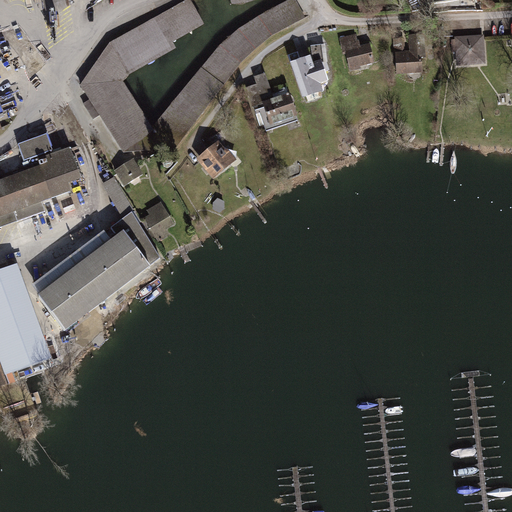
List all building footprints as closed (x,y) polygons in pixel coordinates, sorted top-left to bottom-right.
[(265,0),(229,0),(233,11),(265,0)] [(207,29),(191,1),(112,46),(81,89),(125,156),(180,153),(244,65),(273,40),(308,22),(295,1),(244,28),(222,46),(154,130),(125,86),(131,79),(178,54),(175,47),(207,29)] [(412,54),(397,54),(399,77),(424,75),(423,62),(427,61),(426,38),(411,39),(412,54)] [(486,38),(457,40),(458,67),(487,65),(486,38)] [(361,39),(350,42),(357,71),(377,66),(372,46),(363,48),(361,39)] [(313,46),(313,63),(327,63),(327,45),(313,46)] [(324,65),(295,74),(304,102),(322,96),(321,91),(331,88),(324,65)] [(267,74),(255,76),(258,85),(248,88),(253,106),(274,101),(267,74)] [(299,123),(292,99),(265,107),(272,131),(299,123)] [(48,139),(19,148),(24,165),(54,156),(48,139)] [(237,167),(219,146),(199,163),(216,184),(237,167)] [(0,184),(0,223),(74,198),(71,192),(84,187),(72,153),(48,162),(49,167),(0,184)] [(135,163),(116,175),(125,189),(144,177),(135,163)] [(152,218),(146,221),(160,244),(171,238),(168,233),(176,228),(163,205),(149,213),(152,218)] [(153,275),(125,238),(39,301),(67,339),(153,275)] [(45,281),(36,257),(0,269),(0,392),(25,384),(44,378),(57,373),(27,287),(45,281)]
